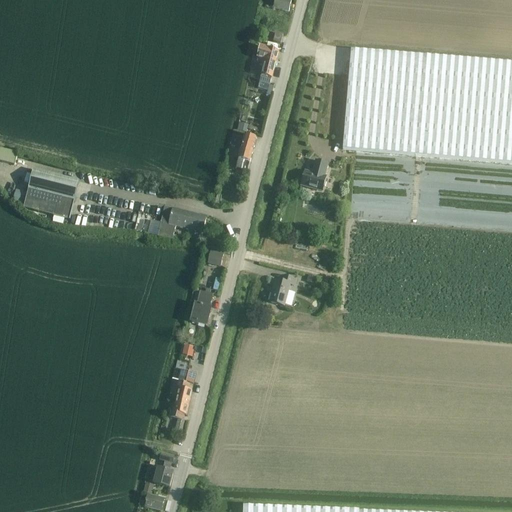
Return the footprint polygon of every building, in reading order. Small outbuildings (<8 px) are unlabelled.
[(288,13),(290,3),(290,2),(284,0),(274,0),(273,10),(288,13)] [(280,45),(282,37),(275,35),(273,43),(280,45)] [(278,52),(260,47),(256,59),(262,60),(260,67),(263,68),(259,83),(268,86),(269,79),(272,80),(278,52)] [(350,51),(342,151),(414,156),(422,57),(350,51)] [(414,156),(414,157),(511,165),(511,64),(422,57),(414,156)] [(241,124),(239,132),(255,136),(257,128),(241,124)] [(238,148),(241,136),(233,133),(229,143),(229,146),(238,148)] [(249,163),(256,139),(244,136),(237,160),(238,160),(236,168),(241,170),(243,161),(249,163)] [(0,149),(0,162),(14,166),(17,153),(0,149)] [(324,177),(327,165),(316,162),(312,174),(305,172),(301,186),(322,192),(326,178),(324,177)] [(28,191),(23,210),(69,221),(74,202),(75,202),(79,183),(74,181),(33,171),(28,191)] [(164,209),(156,239),(172,242),(175,228),(203,235),(206,218),(172,209),(172,210),(164,208),(164,209)] [(220,267),(223,256),(211,253),(208,265),(220,267)] [(306,281),(306,283),(314,285),(316,277),(311,276),(308,275),(306,281)] [(294,287),(296,280),(283,277),(282,283),(275,281),(269,304),(284,307),(290,286),(294,287)] [(209,310),(213,296),(200,293),(196,307),(195,306),(191,323),(206,327),(210,310),(209,310)] [(193,358),(195,347),(185,345),(182,355),(193,358)] [(176,397),(189,401),(192,391),(189,391),(190,386),(185,385),(185,383),(193,385),(195,375),(180,372),(176,389),(178,389),(176,397)] [(186,416),(189,401),(176,397),(172,412),(170,412),(168,419),(177,421),(174,431),(181,433),(184,422),(182,422),(183,416),(186,416)] [(172,465),(174,457),(161,453),(159,461),(172,465)] [(169,488),(173,473),(157,469),(153,485),(169,488)] [(152,495),(154,486),(144,485),(143,494),(152,495)] [(162,511),(164,500),(148,496),(145,508),(162,511)]
